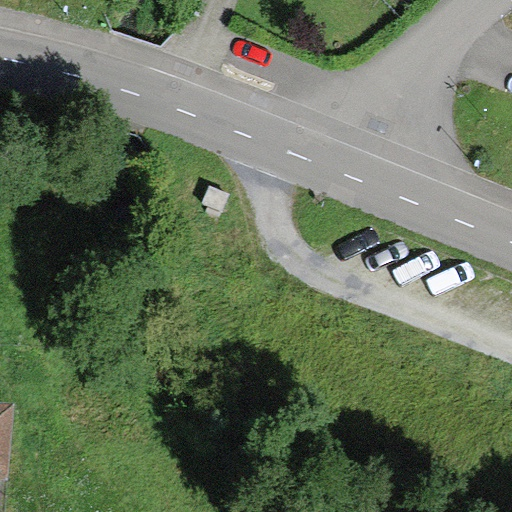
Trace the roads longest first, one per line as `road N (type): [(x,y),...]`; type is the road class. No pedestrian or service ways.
road 1 (unclassified): [(0,57),(102,84),(355,180)]
road 2 (residential): [(496,0),(417,71),(371,133),(355,180)]
road 3 (unclassified): [(355,180),(511,243)]
